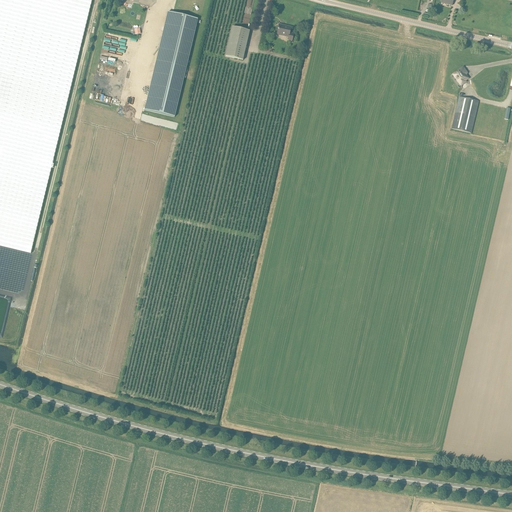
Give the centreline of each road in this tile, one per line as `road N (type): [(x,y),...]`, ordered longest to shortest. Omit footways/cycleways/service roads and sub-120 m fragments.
road 1 (primary): [(511,494),(264,457),(0,384)]
road 2 (tertiary): [(511,45),(320,0)]
